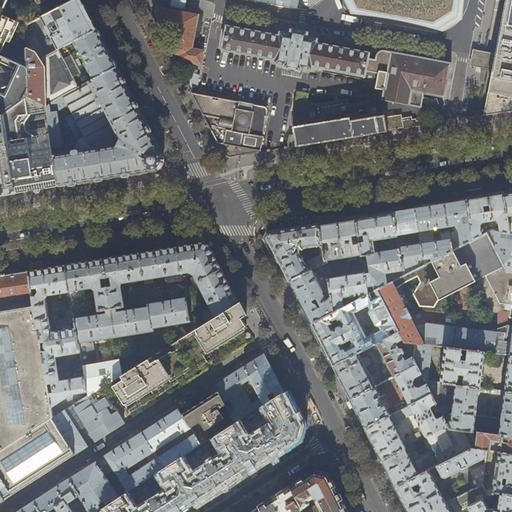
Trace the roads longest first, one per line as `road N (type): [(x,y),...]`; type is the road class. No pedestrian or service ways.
road 1 (residential): [(282,333),(0,511)]
road 2 (secondary): [(212,199),(511,150)]
road 3 (residential): [(108,0),(212,199)]
road 4 (secondary): [(0,234),(212,199)]
road 5 (residential): [(282,333),(212,199)]
road 6 (residential): [(335,435),(214,511)]
